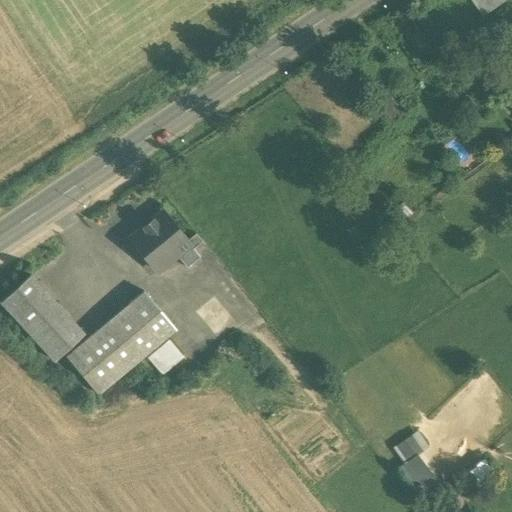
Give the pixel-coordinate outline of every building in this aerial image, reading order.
[(505,0),(469,0),(482,17),(505,0)] [(165,214),(133,241),(159,273),(179,257),(192,247),(189,243),(165,214)] [(192,247),(179,257),(187,269),(200,259),(193,250),(202,243),(196,235),(189,243),(192,247)] [(85,335),(30,276),(0,303),(0,304),(54,363),(85,335)] [(143,293),(66,358),(98,396),(176,331),(143,293)] [(421,454),(431,447),(420,431),(394,449),(422,489),(438,478),(421,454)]
